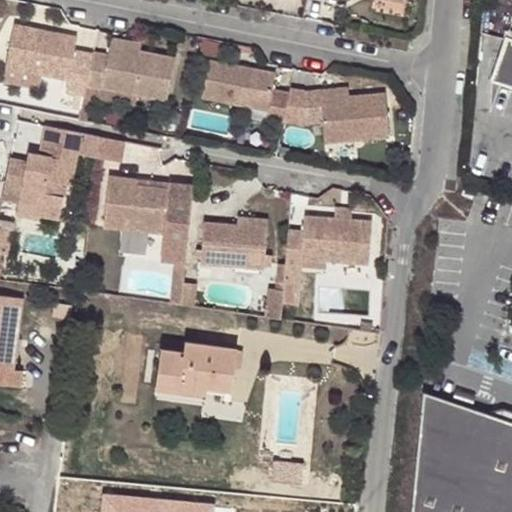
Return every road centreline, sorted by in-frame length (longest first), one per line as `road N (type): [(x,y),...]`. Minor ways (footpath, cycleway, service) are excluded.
road 1 (residential): [(438,68),(97,0)]
road 2 (residential): [(419,191),(382,511)]
road 3 (residential): [(419,191),(175,144)]
road 4 (residential): [(438,68),(419,191)]
